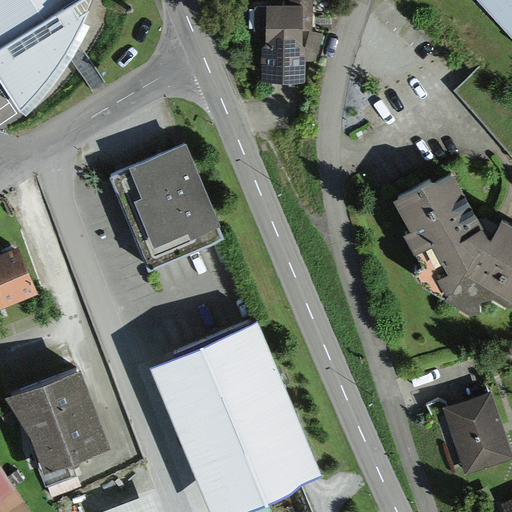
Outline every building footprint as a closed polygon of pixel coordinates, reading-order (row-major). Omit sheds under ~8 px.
[(83,4),(80,0),(0,0),(0,87),(15,111),(38,87),(58,60),(69,39),(71,36),(81,14),(83,4)] [(266,5),(265,77),(299,78),(300,31),(310,31),(309,0),(288,0),(288,5),(266,5)] [(511,0),(477,0),(511,39),(511,0)] [(216,224),(181,142),(108,172),(142,254),(216,224)] [(485,247),(447,176),(395,204),(448,298),(467,310),(484,285),(511,300),(511,229),(499,222),(485,247)] [(0,301),(29,291),(12,248),(0,252),(0,301)] [(255,322),(154,364),(215,511),(218,511),(317,471),(255,322)] [(100,443),(75,370),(15,390),(41,464),(100,443)] [(486,395),(445,407),(464,469),(505,456),(486,395)] [(0,511),(25,511),(0,472),(0,511)] [(153,511),(146,492),(97,511),(153,511)] [(511,511),(511,497),(501,502),(505,511),(511,511)]
